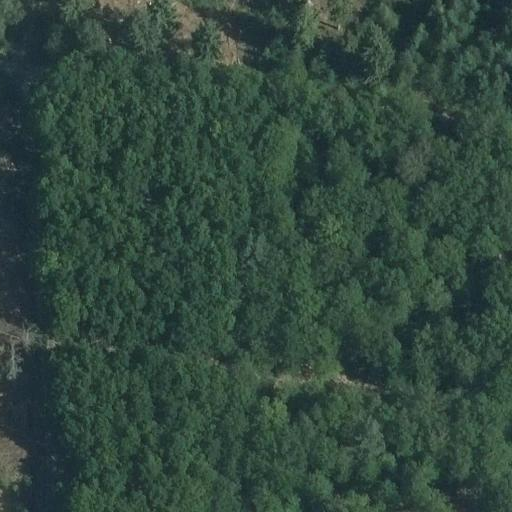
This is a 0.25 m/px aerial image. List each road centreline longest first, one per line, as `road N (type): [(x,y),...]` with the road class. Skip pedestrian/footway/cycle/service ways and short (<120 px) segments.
road 1 (track): [(0,58),(290,84),(511,120)]
road 2 (track): [(28,0),(19,62),(48,411),(48,511)]
